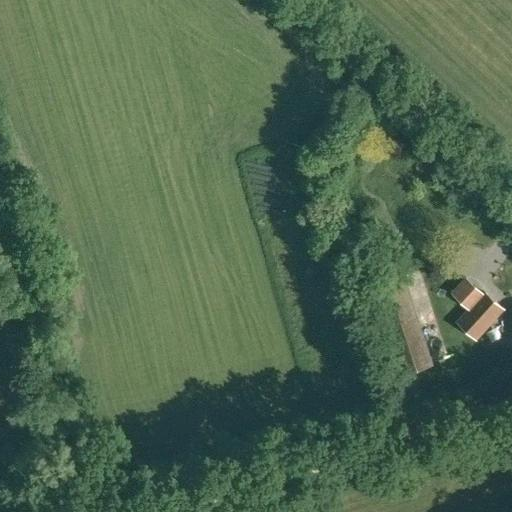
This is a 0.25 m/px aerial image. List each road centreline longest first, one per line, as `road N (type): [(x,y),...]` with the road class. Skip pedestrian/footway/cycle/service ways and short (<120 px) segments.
road 1 (track): [(133,511),(511,403)]
road 2 (unclassified): [(511,202),(295,0)]
